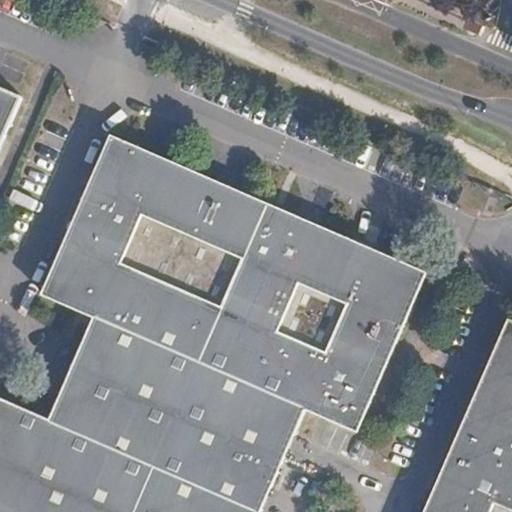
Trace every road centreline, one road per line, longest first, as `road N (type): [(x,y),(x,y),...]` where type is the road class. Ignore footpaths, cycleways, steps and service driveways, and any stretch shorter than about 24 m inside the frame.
road 1 (secondary): [(220,0),(423,88),(511,117)]
road 2 (secondary): [(511,69),(354,0)]
